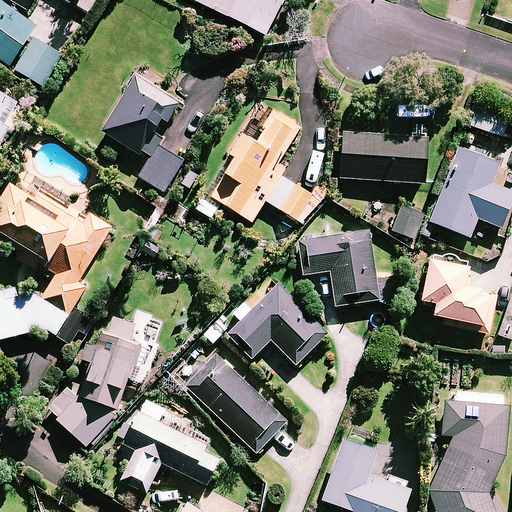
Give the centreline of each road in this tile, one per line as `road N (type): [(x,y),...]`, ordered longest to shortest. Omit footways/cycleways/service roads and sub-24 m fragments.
road 1 (unknown): [(292,511),(352,370)]
road 2 (residential): [(366,37),(428,37),(511,65)]
road 3 (unknown): [(80,511),(27,475),(0,411)]
